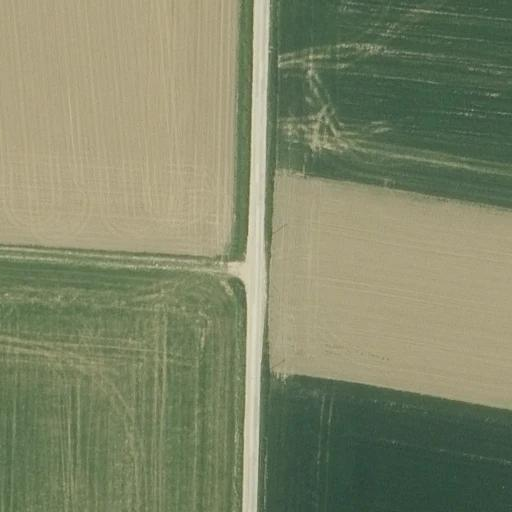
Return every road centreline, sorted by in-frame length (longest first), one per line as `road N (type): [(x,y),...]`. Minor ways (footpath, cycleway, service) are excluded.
road 1 (unclassified): [(252,511),(263,0)]
road 2 (track): [(0,247),(259,264)]
